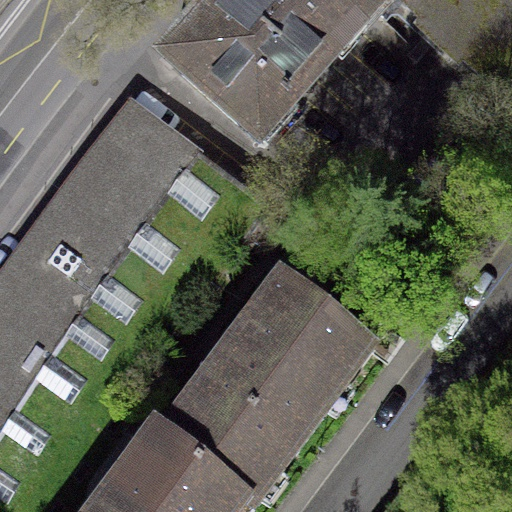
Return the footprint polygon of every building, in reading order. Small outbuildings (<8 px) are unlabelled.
[(360,32),(326,0),(227,0),(221,7),(169,65),(182,77),(259,145),(360,32)] [(326,0),(360,32),(391,0),(326,0)] [(511,0),(395,0),(511,105),(511,0)] [(269,214),(132,111),(90,164),(14,267),(0,287),(0,298),(56,336),(17,394),(0,383),(0,511),(51,511),(100,441),(170,342),(269,214)] [(236,348),(164,444),(253,511),(372,354),(293,295),(269,328),(258,320),(236,348)] [(0,383),(17,394),(56,336),(0,298),(0,383)] [(240,511),(253,511),(164,444),(156,438),(100,511),(240,511),(241,511),(240,511)]
